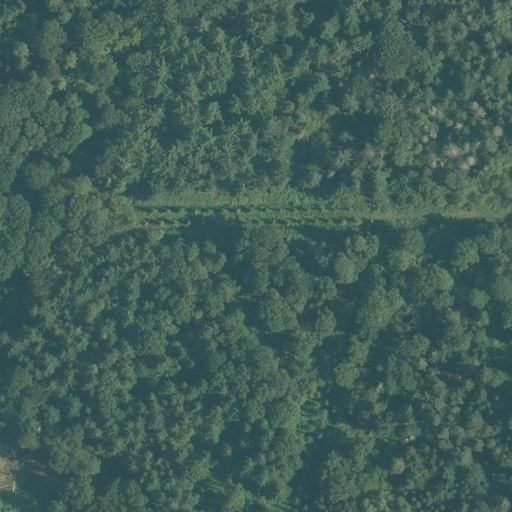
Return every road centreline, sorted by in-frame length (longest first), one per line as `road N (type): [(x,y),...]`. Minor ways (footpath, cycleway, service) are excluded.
road 1 (track): [(0,219),(511,214)]
road 2 (track): [(174,0),(0,116)]
road 3 (track): [(0,376),(140,511)]
